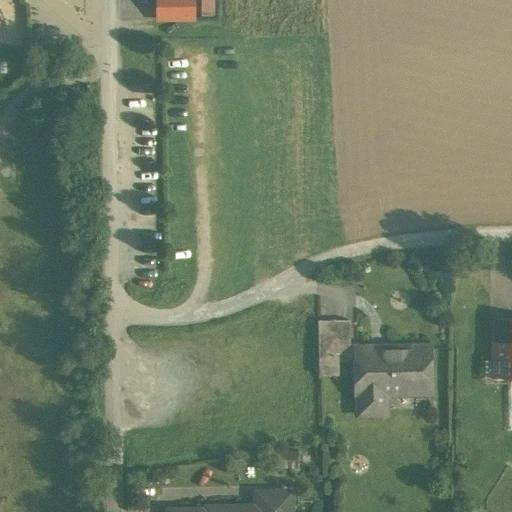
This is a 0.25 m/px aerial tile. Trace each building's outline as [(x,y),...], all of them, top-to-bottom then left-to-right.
[(192,0),(156,0),(157,18),(193,18),(192,0)] [(218,12),(217,0),(204,0),(204,12),(218,12)] [(349,319),(317,320),(318,360),(350,360),(349,319)] [(511,321),(495,322),(495,371),(511,371),(511,321)] [(427,346),(355,347),(356,392),(358,392),(358,412),(384,412),(384,391),(428,391),(427,346)] [(290,511),(290,491),(256,491),(256,505),(206,506),(206,508),(196,508),(195,511),(290,511)]
